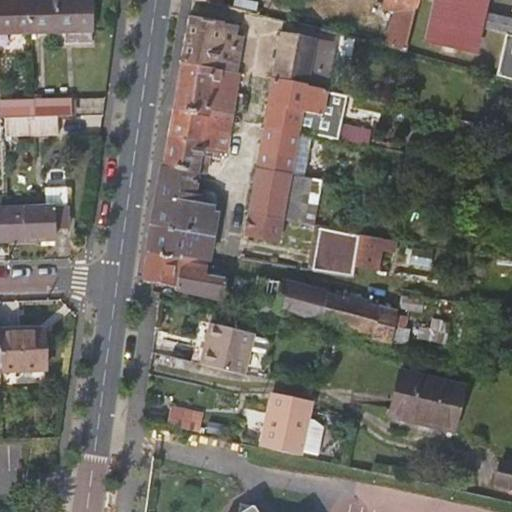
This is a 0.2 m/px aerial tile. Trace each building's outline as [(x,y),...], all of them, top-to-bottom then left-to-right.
[(0,0),(0,30),(38,29),(37,0),(0,0)] [(37,0),(38,29),(97,28),(96,5),(82,5),(81,0),(37,0)] [(391,47),(411,53),(422,0),(390,0),(389,7),(400,10),(391,47)] [(499,76),(511,78),(511,19),(484,14),(486,0),(438,0),(429,42),(475,52),(481,26),(508,32),(499,76)] [(226,23),(193,17),(184,65),(218,71),(222,52),(233,53),(235,40),(224,37),(226,23)] [(239,25),(226,23),(224,37),(235,40),(233,53),(222,52),(218,71),(239,75),(245,38),(237,36),(239,25)] [(283,33),(280,54),(275,78),(321,88),(321,80),(312,79),(319,41),(283,33)] [(218,71),(184,65),(176,111),(192,114),(210,117),(212,111),(235,115),(243,76),(239,75),(218,71)] [(321,88),(275,78),(271,104),(307,111),(316,113),(324,114),(329,90),(321,88)] [(357,105),(359,97),(339,93),(336,105),(348,108),(349,104),(357,105)] [(60,115),(73,114),(72,99),(39,100),(39,115),(60,115)] [(6,100),(6,116),(9,116),(39,115),(39,100),(6,100)] [(271,104),(267,125),(303,133),(307,111),(271,104)] [(176,111),(171,139),(187,142),(192,114),(176,111)] [(212,111),(210,117),(208,130),(232,135),(235,115),(212,111)] [(324,114),(316,113),(312,135),(320,136),(324,114)] [(192,114),(187,142),(205,145),(204,151),(228,156),(232,135),(208,130),(210,117),(192,114)] [(60,134),(60,115),(39,115),(9,116),(10,135),(60,134)] [(267,125),(259,170),(304,178),(312,135),(303,133),(267,125)] [(171,139),(166,167),(201,173),(203,157),(204,151),(205,145),(187,142),(171,139)] [(203,157),(201,173),(208,174),(210,158),(203,157)] [(201,173),(166,167),(155,226),(215,238),(219,214),(214,212),(215,207),(205,205),(206,192),(198,191),(201,173)] [(251,215),(285,221),(306,225),(312,196),(320,197),(322,182),(304,178),(259,170),(251,215)] [(13,206),(14,239),(59,238),(58,226),(72,226),(72,192),(49,193),(50,205),(13,206)] [(0,239),(14,239),(13,206),(0,205),(0,239)] [(251,215),(247,235),(282,241),(285,221),(251,215)] [(215,238),(155,226),(151,251),(210,264),(215,238)] [(379,271),(397,275),(402,242),(384,239),(379,271)] [(210,264),(151,251),(146,280),(224,300),(229,279),(209,274),(210,264)] [(253,308),(281,315),(283,311),(325,322),(330,294),(284,282),(257,280),(253,308)] [(330,294),(325,322),(373,335),(373,339),(392,343),(395,326),(404,328),(406,317),(396,315),(397,312),(330,294)] [(432,330),(446,333),(448,323),(434,320),(432,330)] [(208,350),(205,366),(249,376),(258,335),(201,321),(195,347),(202,349),(208,350)] [(0,329),(0,343),(0,368),(0,370),(47,369),(46,330),(0,329)] [(202,349),(199,364),(205,366),(208,350),(202,349)] [(454,432),(464,387),(401,372),(390,416),(454,432)] [(311,425),(315,404),(276,394),(266,442),(326,455),(331,429),(311,425)] [(174,428),(210,436),(214,417),(179,409),(174,428)] [(511,490),(511,464),(503,462),(497,487),(511,490)]
